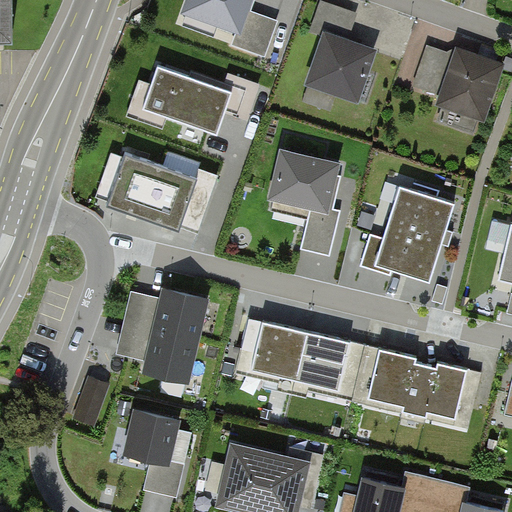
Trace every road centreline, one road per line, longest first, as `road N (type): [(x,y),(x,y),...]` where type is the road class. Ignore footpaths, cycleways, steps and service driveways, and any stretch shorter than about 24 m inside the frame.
road 1 (residential): [(511,341),(100,246)]
road 2 (residential): [(81,511),(53,482),(44,438),(100,295),(100,246)]
road 3 (tertiary): [(20,199),(97,0)]
